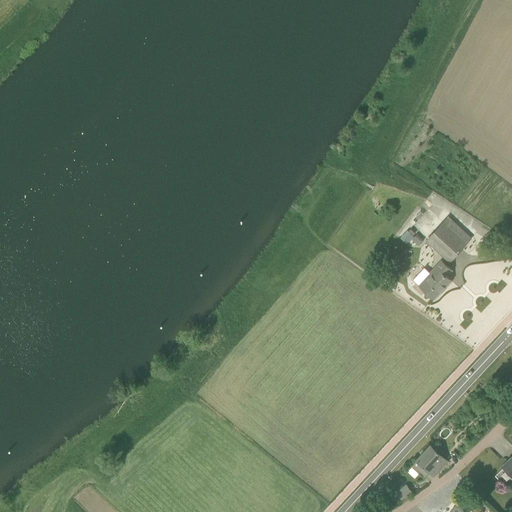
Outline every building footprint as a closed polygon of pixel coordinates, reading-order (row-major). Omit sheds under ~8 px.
[(450,262),(472,238),(448,216),(443,222),(426,240),(450,262)] [(409,241),(417,233),(410,227),(403,234),(409,241)] [(417,234),(412,240),(418,246),(424,240),(417,234)] [(442,261),(430,273),(425,269),(414,280),(433,299),(441,290),(441,289),(444,286),(444,287),(451,280),(446,276),(452,270),(442,261)] [(447,461),(443,457),(430,445),(416,460),(417,460),(411,466),(424,478),(430,473),(433,476),(447,461)] [(511,455),(502,466),(511,476),(511,455)] [(390,484),(394,489),(399,485),(395,480),(390,484)] [(406,485),(397,492),(402,499),(411,492),(406,485)]
